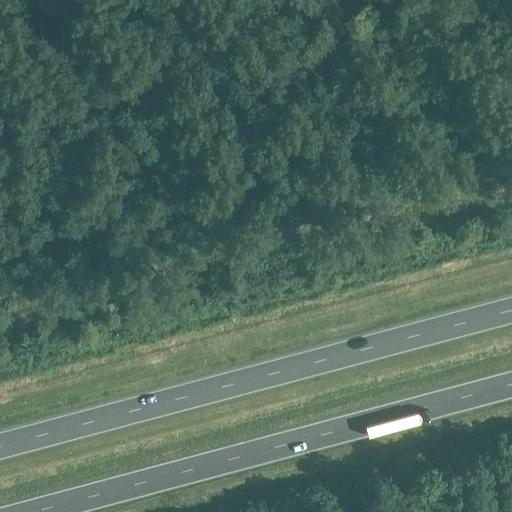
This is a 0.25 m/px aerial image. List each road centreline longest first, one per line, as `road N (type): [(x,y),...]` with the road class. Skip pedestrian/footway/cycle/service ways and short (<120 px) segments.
road 1 (trunk): [(511,312),(0,448)]
road 2 (trunk): [(50,511),(511,389)]
